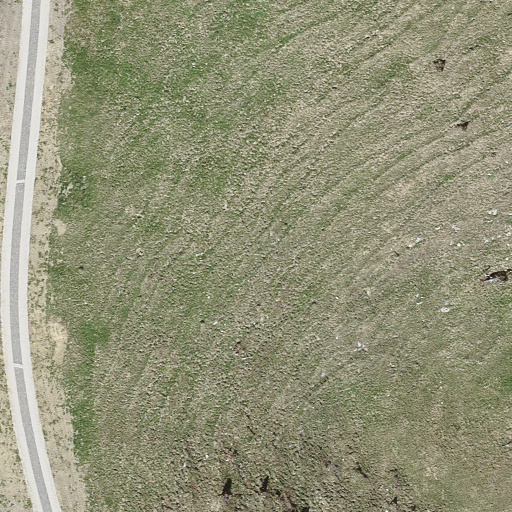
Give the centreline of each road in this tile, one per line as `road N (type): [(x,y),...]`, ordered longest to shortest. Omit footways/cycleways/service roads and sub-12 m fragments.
road 1 (track): [(0,292),(28,0)]
road 2 (track): [(47,511),(20,440),(0,304)]
